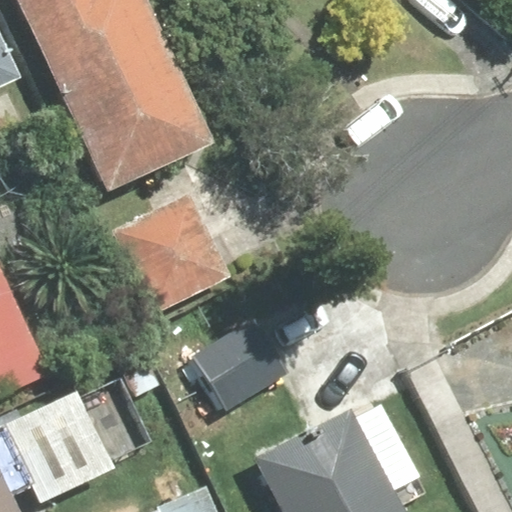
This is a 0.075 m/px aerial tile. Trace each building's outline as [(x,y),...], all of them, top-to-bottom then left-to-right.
[(17,0),(110,194),(224,141),(157,0),(17,0)] [(0,83),(10,79),(0,56),(0,83)] [(180,182),(103,227),(158,320),(235,275),(180,182)] [(2,252),(0,252),(0,398),(60,369),(2,252)] [(215,412),(280,371),(247,317),(181,358),(215,412)] [(411,511),(360,408),(258,459),(284,511),(411,511)] [(25,511),(0,460),(0,511),(25,511)] [(163,511),(158,501),(134,511),(163,511)]
